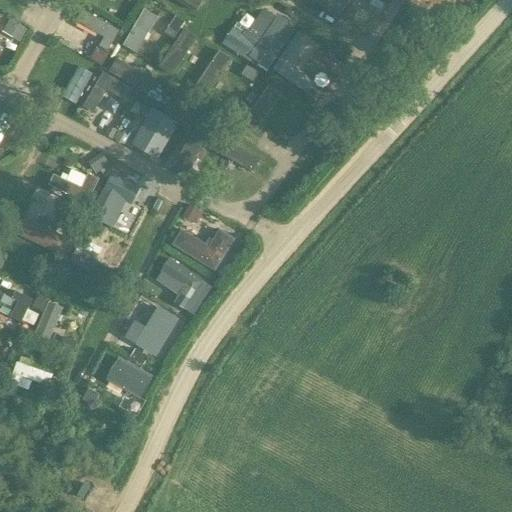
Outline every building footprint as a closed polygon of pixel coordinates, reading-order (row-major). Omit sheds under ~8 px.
[(317,0),(317,1),(351,21),(363,0),(377,0),(384,4),(386,0),(317,0)] [(140,7),(126,46),(142,51),(156,12),(140,7)] [(236,19),(222,44),(314,95),(320,83),(302,74),(309,62),(332,75),(339,63),(326,56),(331,47),(261,9),(251,27),(236,19)] [(87,11),(81,23),(103,35),(90,58),(102,64),(121,29),(87,11)] [(0,55),(4,43),(18,48),(28,23),(0,12),(0,55)] [(96,111),(106,92),(122,101),(130,85),(102,71),(84,105),(96,111)] [(0,106),(0,146),(17,115),(0,106)] [(135,147),(175,163),(189,130),(162,119),(159,126),(146,120),(135,147)] [(77,198),(88,175),(61,162),(50,186),(77,198)] [(90,204),(107,222),(137,193),(119,176),(90,204)] [(196,227),(206,211),(190,201),(180,217),(196,227)] [(19,238),(60,250),(65,231),(24,219),(19,238)] [(214,271),(235,238),(219,227),(208,245),(181,228),(171,243),(214,271)] [(167,255),(159,269),(200,290),(207,276),(167,255)] [(384,288),(402,299),(411,285),(392,274),(384,288)] [(49,343),(64,306),(16,287),(12,295),(0,289),(0,311),(35,326),(32,336),(49,343)] [(157,304),(145,325),(133,319),(123,337),(157,356),(179,316),(157,304)] [(48,385),(52,373),(16,360),(7,383),(28,390),(32,380),(48,385)]
